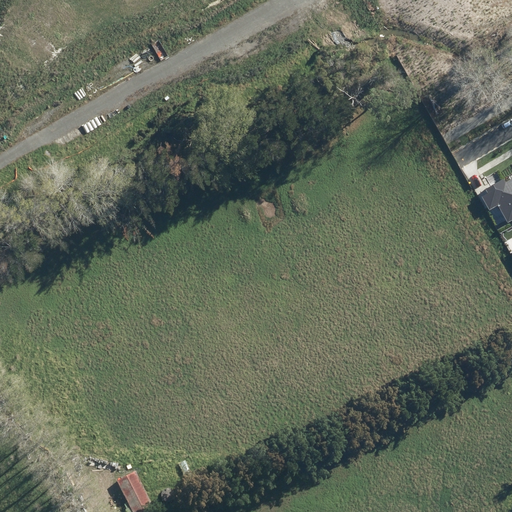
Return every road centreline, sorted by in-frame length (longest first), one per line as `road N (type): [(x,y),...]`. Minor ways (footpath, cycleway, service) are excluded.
road 1 (track): [(20,129),(65,120),(317,0)]
road 2 (track): [(80,511),(0,392)]
